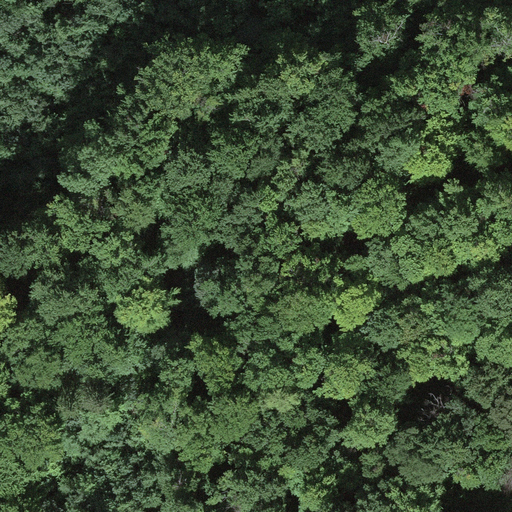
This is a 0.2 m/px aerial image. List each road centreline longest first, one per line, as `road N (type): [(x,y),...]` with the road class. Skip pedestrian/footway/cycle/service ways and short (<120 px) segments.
road 1 (track): [(0,478),(115,415),(511,243)]
road 2 (track): [(319,0),(120,176),(0,301)]
